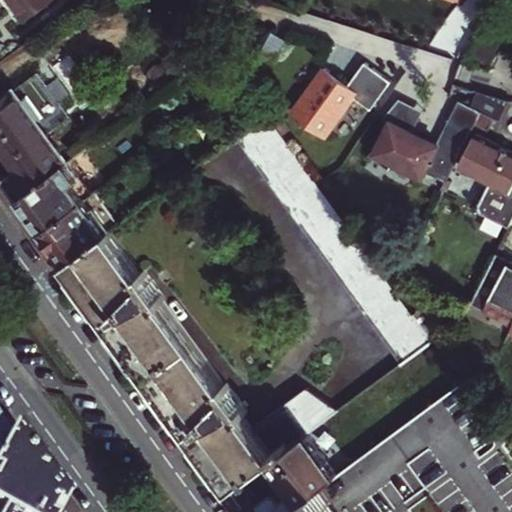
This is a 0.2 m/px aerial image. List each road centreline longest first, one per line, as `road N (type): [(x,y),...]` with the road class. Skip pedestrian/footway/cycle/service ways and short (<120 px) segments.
road 1 (secondary): [(194,511),(0,246)]
road 2 (secondary): [(0,351),(116,511)]
